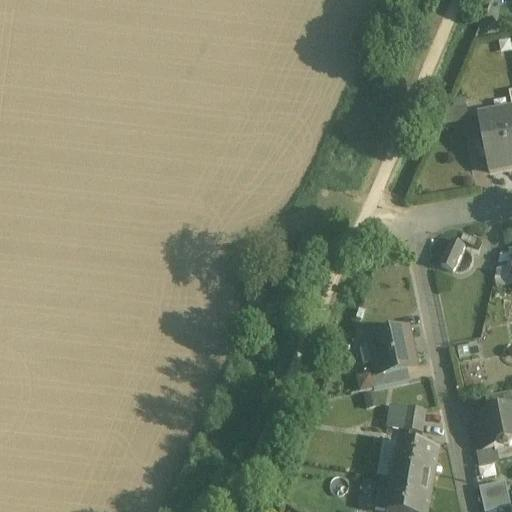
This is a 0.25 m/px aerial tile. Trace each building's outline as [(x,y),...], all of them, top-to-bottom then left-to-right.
[(511,112),(479,119),(489,175),(511,170),(511,112)] [(453,244),(441,269),(454,275),(465,250),(453,244)] [(511,278),(511,261),(511,255),(501,257),(495,282),(511,278)] [(406,331),(369,339),(370,346),(358,349),(363,368),(374,366),(377,378),(407,372),(414,370),(406,331)] [(477,346),(458,350),(459,359),(479,355),(477,346)] [(407,372),(377,378),(371,379),(374,392),(409,384),(407,372)] [(511,395),(486,400),(489,416),(511,411),(511,395)] [(400,433),(404,411),(389,408),(385,430),(400,433)] [(404,411),(400,433),(421,436),(425,414),(404,411)] [(511,411),(489,416),(475,419),(482,454),(495,451),(499,446),(504,450),(510,448),(511,444),(511,411)] [(437,453),(398,446),(392,481),(431,488),(437,453)] [(482,454),(477,455),(480,469),(499,465),(496,451),(495,451),(482,454)] [(427,511),(431,488),(392,481),(386,511),(427,511)] [(506,485),(479,490),(484,511),(504,511),(511,511),(506,485)]
